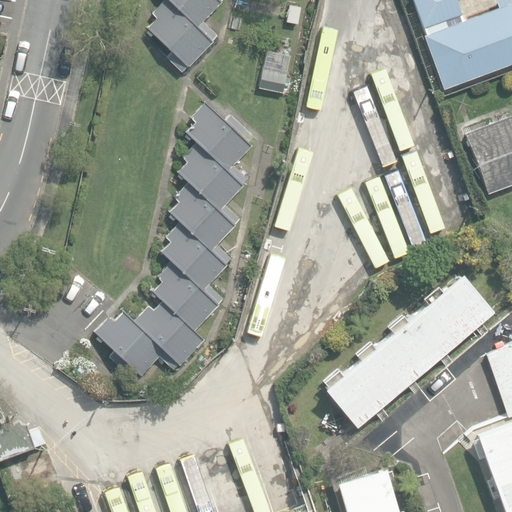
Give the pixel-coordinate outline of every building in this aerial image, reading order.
[(196,26),(168,0),(162,0),(151,12),(156,17),(146,28),(171,51),(165,57),(181,71),(215,35),(201,21),(196,26)] [(220,0),(168,0),(196,26),(201,21),(220,0)] [(511,0),(454,22),(474,76),(511,62),(511,0)] [(432,73),(439,94),(465,85),(457,64),(432,73)] [(186,130),(197,141),(228,170),(232,165),(250,145),(239,134),(245,127),(232,115),(227,121),(204,101),(190,116),(195,121),(186,130)] [(511,112),(463,131),(486,193),(511,183),(511,112)] [(228,170),(197,141),(181,158),(186,162),(177,172),(188,182),(220,209),(224,205),(247,178),(232,165),(228,170)] [(239,219),(224,205),(220,209),(188,182),(174,197),(179,201),(169,211),(179,220),(211,250),(215,244),(239,219)] [(230,258),(215,244),(211,250),(179,220),(165,236),(170,241),(161,251),(171,261),(203,289),(207,285),(230,258)] [(203,289),(171,261),(157,276),(161,281),(152,291),(161,300),(193,330),(221,298),(207,285),(203,289)] [(320,387),(353,426),(490,311),(457,272),(320,387)] [(193,330),(161,300),(152,310),(147,305),(133,320),(163,350),(158,356),(173,370),(204,340),(193,330)] [(140,375),(158,356),(163,350),(133,320),(123,311),(115,320),(110,316),(95,333),(114,350),(108,357),(123,371),(129,365),(140,375)] [(511,339),(483,354),(507,417),(511,414),(511,339)] [(0,423),(0,458),(42,444),(36,427),(15,418),(0,423)] [(511,511),(511,419),(473,433),(501,511),(511,511)] [(334,481),(342,511),(395,511),(382,467),(334,481)] [(30,511),(72,511),(68,499),(30,511)]
